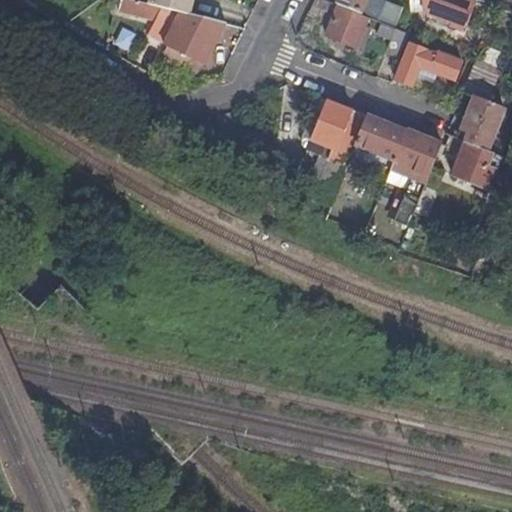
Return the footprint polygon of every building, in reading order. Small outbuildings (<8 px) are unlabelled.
[(151,4),(134,0),(126,0),(124,10),(158,19),(160,20),(163,7),(151,4)] [(181,12),(188,13),(191,0),(152,0),(151,4),(163,7),(181,12)] [(330,2),(324,0),(313,0),(312,3),(326,9),(330,2)] [(364,0),(336,0),(335,4),(359,14),(364,0)] [(399,7),(380,0),(369,0),(365,11),(393,23),(399,7)] [(463,26),(474,0),(422,0),(422,10),(463,26)] [(165,44),(181,12),(163,7),(160,20),(158,19),(150,36),(165,44)] [(354,50),(354,49),(363,26),(366,20),(337,8),(324,37),(354,50)] [(218,37),(225,23),(188,13),(181,12),(165,44),(168,45),(191,57),(205,63),(206,61),(219,68),(231,44),(218,37)] [(363,26),(354,49),(363,53),(372,29),(363,26)] [(388,41),(392,30),(380,26),(376,36),(388,41)] [(407,33),(395,28),(385,53),(398,58),(407,33)] [(409,36),(405,45),(407,46),(393,80),(409,86),(417,67),(451,81),(458,63),(434,53),(433,56),(423,52),(427,43),(409,36)] [(161,57),(185,69),(191,57),(168,45),(161,57)] [(498,69),(507,72),(509,67),(501,64),(503,58),(491,54),(489,59),(486,58),(483,63),(498,69)] [(456,138),(486,150),(502,110),(485,103),(498,69),(483,63),(475,59),(461,94),(472,98),(456,138)] [(319,157),(308,185),(332,194),(364,114),(326,100),(319,118),(314,116),(312,122),(316,124),(310,141),(330,150),(326,159),(319,157)] [(407,131),(367,116),(355,145),(394,160),(391,170),(416,180),(409,198),(418,202),(441,144),(407,130),(407,131)] [(450,175),(486,189),(494,169),(486,166),(491,152),(486,150),(456,138),(450,136),(445,148),(459,154),(450,175)] [(486,189),(506,196),(511,181),(511,160),(491,152),(486,166),(494,169),(486,189)] [(402,207),(397,220),(408,225),(414,212),(402,207)]
